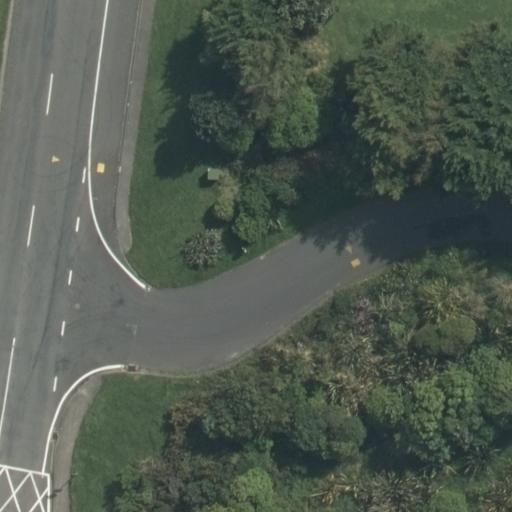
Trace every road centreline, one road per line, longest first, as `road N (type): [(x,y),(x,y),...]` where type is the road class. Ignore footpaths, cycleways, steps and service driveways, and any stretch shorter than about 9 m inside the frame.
road 1 (residential): [(511,209),(478,205),(405,218),(305,265),(214,322),(127,328),(18,306)]
road 2 (tertiary): [(61,0),(18,306)]
road 3 (tertiary): [(18,306),(0,452)]
